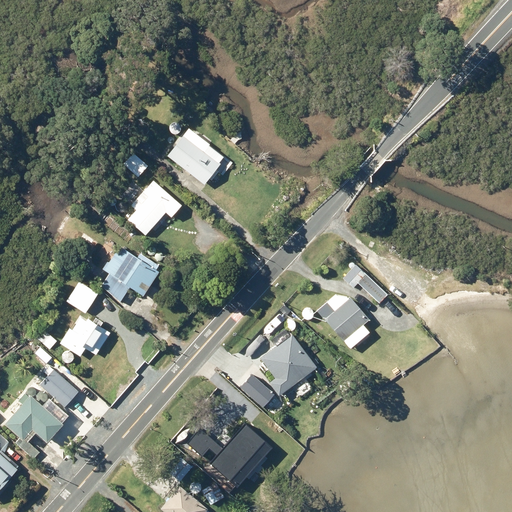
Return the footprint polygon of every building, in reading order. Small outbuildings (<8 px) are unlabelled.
[(186,169),(185,170),(189,173),(190,171),(204,182),(209,174),(212,176),(220,165),(218,163),(220,161),(218,160),(221,156),(211,148),(213,146),(206,141),(202,146),(183,132),(167,154),(186,169)] [(133,152),(123,164),(137,175),(147,164),(133,152)] [(137,188),(132,194),(135,198),(131,204),(135,208),(126,218),(145,234),(165,210),(171,215),(181,203),(153,178),(141,191),(137,188)] [(97,198),(91,205),(100,213),(106,206),(97,198)] [(120,244),(104,268),(110,272),(101,285),(120,300),(130,285),(143,293),(158,269),(155,267),(158,263),(139,251),(137,255),(120,244)] [(355,263),(343,276),(354,286),(358,282),(379,301),(387,293),(355,263)] [(79,279),(66,298),(84,311),(97,291),(79,279)] [(417,305),(404,294),(398,300),(411,312),(417,305)] [(326,299),(316,308),(343,338),(368,316),(349,295),(334,309),(326,299)] [(98,323),(100,320),(95,317),(93,321),(81,313),(70,330),(69,329),(60,341),(79,354),(84,346),(95,353),(110,330),(98,323)] [(57,340),(42,327),(35,335),(49,348),(57,340)] [(275,376),(268,381),(278,394),(317,364),(292,331),(260,355),(275,376)] [(38,346),(34,350),(38,355),(42,350),(38,346)] [(236,382),(251,394),(262,381),(248,368),(236,382)] [(66,369),(61,375),(73,386),(78,380),(66,369)] [(48,373),(39,383),(63,405),(72,396),(48,373)] [(268,389),(259,395),(258,397),(266,408),(276,401),(275,399),(268,389)] [(30,392),(4,420),(22,437),(24,435),(27,438),(35,429),(46,439),(63,421),(30,392)] [(257,430),(237,468),(244,471),(263,433),(257,430)] [(0,433),(0,491),(9,482),(5,479),(19,465),(4,450),(5,449),(4,448),(9,443),(0,433)] [(191,465),(181,456),(169,470),(179,479),(191,465)] [(235,475),(224,486),(237,498),(248,487),(235,475)] [(179,484),(160,507),(166,511),(203,511),(208,507),(179,484)] [(201,488),(210,503),(217,499),(208,484),(201,488)] [(264,511),(252,501),(246,507),(251,511),(264,511)]
